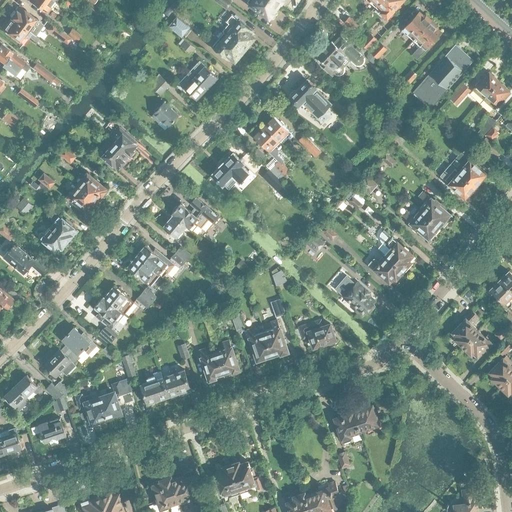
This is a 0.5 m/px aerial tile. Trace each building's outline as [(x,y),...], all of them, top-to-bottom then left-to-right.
[(49,5),(52,0),(30,0),(46,12),(50,6),(49,5)] [(227,9),(231,3),(226,0),(214,0),(227,9)] [(278,5),(271,0),(248,0),(247,2),(251,4),(251,5),(268,18),(269,17),(271,17),(274,13),(274,11),(278,5)] [(388,17),(402,0),(381,0),(378,3),(385,9),(382,12),(388,17)] [(100,10),(93,4),(91,3),(86,9),(96,16),(100,10)] [(10,17),(12,19),(35,36),(44,25),(19,6),(10,17)] [(414,40),(432,20),(426,14),(423,14),(420,11),(403,30),(414,40)] [(228,23),(222,30),(224,32),(245,49),(246,48),(250,43),(250,42),(254,37),(250,34),(252,32),(243,24),(244,23),(235,15),(233,16),(231,15),(226,21),(228,23)] [(182,37),(190,27),(180,20),(177,17),(174,21),(174,20),(169,26),(182,37)] [(358,24),(350,17),(344,22),(353,30),(358,24)] [(39,39),(35,36),(12,19),(4,30),(20,42),(25,36),(28,39),(29,37),(37,43),(39,39)] [(426,49),(425,49),(441,31),(438,28),(438,25),(432,20),(414,40),(420,46),(412,55),(417,59),(426,49)] [(72,39),(67,35),(54,25),(50,30),(63,40),(69,44),(72,39)] [(72,39),(76,42),(81,35),(72,28),(67,35),(72,39)] [(356,40),(356,38),(345,29),(343,30),(341,31),(341,33),(341,35),(334,43),(332,41),(331,42),(329,40),(325,45),(327,46),(317,57),(319,59),(317,61),(320,64),(323,62),(327,66),(325,68),(332,76),(335,73),(337,74),(340,74),(342,73),(343,72),(344,70),(344,67),(351,59),(355,63),(357,64),(359,65),(362,64),(363,62),(364,60),(364,58),(364,57),(359,52),(361,50),(357,46),(355,48),(352,45),(354,44),(356,43),(356,40)] [(224,32),(212,47),(229,60),(231,57),(235,61),(238,57),(240,57),(243,54),(243,52),(245,49),(224,32)] [(368,50),(377,40),(371,33),(361,43),(368,50)] [(179,43),(191,54),(196,48),(185,39),(183,37),(179,43)] [(30,67),(25,63),(16,56),(16,55),(0,42),(0,59),(17,72),(21,67),(27,72),(30,67)] [(370,52),(378,59),(388,49),(380,42),(370,52)] [(414,93),(429,107),(471,61),(455,47),(414,93)] [(373,64),(378,59),(370,52),(366,56),(373,64)] [(206,65),(206,66),(200,60),(189,71),(207,88),(208,87),(209,88),(214,82),(213,81),(218,76),(206,65)] [(51,81),(55,76),(36,62),(32,68),(51,82),(51,81)] [(403,79),(409,84),(417,74),(411,69),(403,79)] [(196,99),(207,88),(189,71),(179,83),(191,94),(189,96),(193,100),(195,98),(196,99)] [(489,72),(473,89),(484,99),(500,81),(489,72)] [(156,80),(166,90),(171,84),(159,74),(155,77),(156,80)] [(318,116),(331,103),(317,88),(308,78),(307,79),(303,75),(296,83),(299,86),(290,96),(300,106),(303,102),(318,116)] [(61,81),(55,76),(51,81),(58,85),(61,81)] [(161,95),(166,90),(156,80),(151,86),(161,95)] [(500,81),(484,99),(494,109),(511,91),(500,81)] [(466,83),(459,92),(464,96),(471,88),(466,83)] [(35,108),(37,104),(39,102),(21,88),(16,94),(35,108)] [(351,107),(343,98),(337,104),(346,113),(351,107)] [(165,130),(169,125),(169,126),(179,115),(164,102),(152,115),(159,122),(158,123),(165,130)] [(2,119),(11,126),(18,118),(8,111),(2,119)] [(274,116),(265,126),(280,139),(284,134),(286,136),(290,132),(288,131),(289,130),(274,116)] [(416,118),(409,127),(415,132),(422,124),(416,118)] [(120,125),(120,126),(112,119),(108,124),(114,129),(106,138),(110,142),(127,156),(130,153),(131,154),(135,150),(134,148),(138,144),(125,132),(127,131),(120,125)] [(489,119),(478,132),(483,136),(494,124),(489,119)] [(265,126),(255,136),(269,150),(270,150),(271,151),(269,153),(278,161),(279,160),(283,163),(283,160),(278,154),(278,150),(283,145),(279,140),(280,139),(265,126)] [(409,127),(401,136),(407,141),(415,132),(409,127)] [(457,131),(462,136),(466,131),(461,127),(457,131)] [(499,133),(493,127),(487,135),(493,140),(499,133)] [(316,157),(322,152),(304,135),(299,140),(316,157)] [(127,156),(110,142),(106,138),(100,144),(102,145),(96,152),(103,158),(104,156),(117,167),(121,163),(122,164),(126,160),(125,159),(127,156)] [(486,138),(481,144),(489,150),(494,144),(486,138)] [(77,157),(65,147),(59,154),(71,164),(77,157)] [(236,150),(212,172),(224,185),(234,174),(241,181),(251,172),(251,173),(255,169),(243,158),(245,156),(238,149),(237,150),(236,150)] [(461,152),(451,164),(476,186),(486,173),(467,157),(461,152)] [(398,162),(387,153),(382,159),(393,168),(398,162)] [(278,161),(270,169),(280,179),(290,170),(283,163),(279,160),(278,161)] [(451,164),(440,176),(466,198),(476,186),(451,164)] [(269,169),(263,176),(277,189),(284,183),(280,179),(270,169),(269,169)] [(46,191),(49,188),(50,189),(56,182),(44,172),(38,179),(41,182),(39,185),(40,186),(46,191)] [(100,195),(106,188),(86,172),(81,177),(84,179),(79,185),(98,201),(102,197),(100,195)] [(370,194),(378,184),(367,175),(359,184),(370,194)] [(40,186),(39,185),(33,180),(29,185),(37,190),(40,186)] [(94,206),(98,201),(79,185),(75,191),(72,189),(67,194),(87,211),(92,204),(94,206)] [(355,186),(345,197),(349,200),(348,201),(358,210),(366,201),(357,192),(359,190),(355,186)] [(424,191),(419,196),(426,201),(420,208),(440,226),(442,225),(446,220),(446,218),(450,214),(445,209),(447,207),(435,198),(434,199),(424,191)] [(201,226),(208,217),(212,221),(217,215),(195,197),(190,202),(199,210),(195,215),(181,203),(172,213),(192,229),(197,223),(201,226)] [(22,210),(29,202),(23,198),(20,201),(15,198),(12,202),(22,210)] [(26,214),(34,206),(29,202),(22,210),(26,214)] [(408,209),(403,215),(413,223),(411,225),(423,235),(424,233),(429,238),(433,233),(434,233),(435,233),(440,228),(440,226),(420,208),(420,209),(415,204),(409,211),(408,209)] [(77,230),(77,229),(57,212),(53,216),(53,218),(56,221),(51,227),(68,241),(72,237),(73,236),(77,232),(77,230)] [(191,229),(192,229),(172,213),(173,214),(164,226),(177,237),(187,226),(191,229)] [(0,219),(7,225),(11,221),(4,215),(0,219)] [(9,228),(3,223),(0,226),(0,233),(3,235),(9,228)] [(324,223),(319,228),(323,231),(322,232),(332,240),(338,234),(327,225),(327,226),(324,223)] [(63,247),(68,241),(51,227),(46,233),(45,233),(44,233),(43,232),(42,232),(41,233),(41,234),(40,234),(41,236),(41,237),(41,238),(59,253),(63,248),(63,247)] [(412,256),(392,238),(392,237),(384,230),(382,231),(381,233),(380,235),(380,237),(380,239),(381,241),(383,243),(379,248),(385,253),(384,254),(403,271),(409,263),(407,261),(412,256)] [(315,233),(306,243),(316,252),(326,241),(315,233)] [(15,243),(4,257),(24,274),(30,266),(40,275),(47,267),(38,259),(36,261),(15,243)] [(146,244),(138,254),(152,266),(161,273),(164,276),(166,272),(167,273),(174,264),(158,251),(157,253),(146,244)] [(176,251),(187,260),(192,254),(181,245),(176,251)] [(182,266),(187,260),(176,251),(171,257),(182,266)] [(138,254),(127,267),(150,286),(161,273),(152,266),(138,254)] [(396,279),(403,271),(384,254),(377,263),(373,260),(368,265),(388,283),(394,276),(396,279)] [(244,259),(240,263),(246,268),(250,264),(244,259)] [(273,275),(277,287),(287,281),(281,270),(273,275)] [(505,273),(500,279),(511,291),(511,272),(510,270),(506,274),(505,273)] [(346,275),(335,288),(344,297),(357,308),(355,311),(362,317),(367,311),(370,314),(376,306),(373,303),(375,302),(367,296),(370,292),(357,281),(355,283),(346,275)] [(495,285),(491,289),(500,298),(498,300),(506,309),(511,303),(511,291),(500,279),(494,284),(495,285)] [(115,285),(105,297),(118,308),(123,313),(130,305),(126,302),(129,299),(127,297),(128,296),(115,285)] [(141,293),(152,302),(157,296),(146,287),(141,293)] [(8,309),(15,300),(3,290),(3,291),(0,288),(0,309),(4,305),(8,309)] [(147,307),(152,302),(141,293),(136,298),(147,307)] [(221,295),(213,297),(217,310),(225,308),(221,295)] [(103,296),(95,306),(101,311),(98,314),(104,318),(102,321),(107,325),(103,329),(107,333),(108,332),(118,320),(123,313),(118,308),(105,297),(103,296)] [(276,317),(286,313),(281,298),(271,302),(276,317)] [(192,302),(188,300),(184,307),(188,309),(192,302)] [(464,346),(479,331),(473,326),(480,318),(472,310),(464,319),(465,319),(453,332),(457,336),(455,339),(464,346)] [(511,315),(508,311),(502,317),(511,326),(511,315)] [(239,313),(232,315),(240,339),(248,337),(248,336),(249,336),(257,360),(264,358),(264,359),(265,359),(272,357),(273,355),(263,325),(254,328),(253,327),(247,329),(247,330),(245,330),(244,327),(244,326),(240,313),(239,313)] [(188,330),(194,327),(190,315),(184,317),(188,330)] [(336,343),(337,341),(328,316),(299,326),(303,338),(310,335),(314,347),(328,342),(329,344),(330,345),(336,343)] [(263,325),(273,355),(275,356),(288,351),(277,319),(271,321),(262,324),(263,325)] [(503,338),(511,330),(505,324),(495,334),(502,340),(504,338),(503,338)] [(87,336),(85,338),(74,327),(63,339),(68,343),(61,350),(71,359),(71,360),(73,362),(77,358),(78,359),(85,351),(88,353),(96,345),(87,336)] [(478,356),(491,342),(479,331),(464,346),(472,354),(474,352),(478,356)] [(107,333),(103,338),(111,344),(115,338),(108,332),(107,333)] [(185,343),(184,343),(183,340),(178,341),(179,345),(178,345),(183,360),(190,357),(185,343)] [(234,371),(240,369),(230,340),(223,342),(225,346),(216,349),(225,375),(226,376),(233,373),(234,372),(234,371)] [(507,341),(498,351),(503,355),(511,346),(507,341)] [(113,361),(118,356),(107,345),(102,351),(113,361)] [(71,359),(61,350),(60,348),(45,363),(56,374),(71,360),(71,359)] [(225,375),(216,349),(208,352),(206,348),(199,350),(210,380),(215,378),(217,379),(224,377),(225,375)] [(136,376),(132,362),(134,361),(132,353),(122,356),(123,362),(129,378),(136,376)] [(511,373),(511,366),(510,364),(511,362),(511,360),(506,355),(503,358),(490,372),(495,376),(492,378),(501,386),(511,373)] [(179,392),(191,388),(185,369),(177,371),(176,368),(169,370),(170,373),(163,376),(169,396),(170,395),(171,398),(180,395),(179,392)] [(511,373),(501,386),(508,393),(510,391),(511,392),(511,373)] [(42,389),(37,386),(27,375),(16,385),(27,396),(33,390),(36,394),(42,389)] [(169,396),(163,376),(156,378),(155,375),(148,378),(149,381),(141,383),(148,403),(169,396)] [(65,394),(70,391),(60,381),(56,385),(62,391),(65,394)] [(116,415),(122,413),(120,407),(118,399),(117,400),(116,396),(123,394),(119,382),(112,384),(115,392),(101,397),(108,421),(117,418),(116,415)] [(62,391),(56,385),(55,386),(51,383),(46,388),(57,398),(62,391)] [(15,406),(27,396),(16,385),(5,395),(7,397),(6,399),(10,403),(12,402),(15,406)] [(68,404),(65,394),(62,391),(57,398),(61,410),(68,407),(67,404),(68,404)] [(108,421),(101,397),(85,402),(82,394),(75,397),(79,409),(87,406),(88,410),(87,410),(89,417),(90,417),(92,423),(98,421),(99,424),(108,421)] [(376,415),(389,410),(385,399),(377,401),(378,403),(361,409),(360,407),(354,409),(361,432),(362,434),(364,433),(363,429),(379,424),(376,415)] [(361,432),(354,409),(353,408),(343,411),(342,411),(334,413),(334,415),(344,443),(351,440),(353,438),(352,435),(361,432)] [(61,420),(55,422),(54,419),(48,421),(47,420),(39,424),(42,434),(40,434),(42,441),(44,440),(45,442),(66,435),(61,420)] [(16,427),(1,431),(3,437),(8,452),(9,453),(17,451),(17,449),(23,447),(18,432),(16,427)] [(1,431),(0,431),(0,454),(8,452),(3,437),(1,431)] [(350,465),(346,451),(338,454),(342,467),(350,465)] [(254,492),(258,490),(248,460),(240,463),(239,461),(231,464),(240,492),(249,489),(250,488),(254,492)] [(231,495),(240,492),(231,464),(222,467),(223,469),(215,472),(225,502),(229,500),(231,495)] [(183,475),(172,479),(180,500),(181,503),(192,499),(192,501),(193,501),(193,502),(195,502),(201,500),(192,476),(184,478),(183,475)] [(180,500),(172,479),(172,476),(161,480),(161,479),(152,482),(162,510),(169,508),(171,505),(170,503),(180,500)] [(311,491),(304,494),(310,511),(320,511),(331,508),(328,499),(334,497),(335,500),(342,498),(336,481),(328,484),(329,487),(312,493),(311,491)] [(126,511),(120,493),(113,495),(112,492),(101,496),(106,511),(126,511)] [(287,497),(286,498),(290,511),(310,511),(304,494),(304,492),(294,495),(293,494),(287,497)] [(106,511),(101,496),(91,500),(88,498),(84,500),(83,501),(86,511),(106,511)] [(476,511),(475,496),(472,497),(472,496),(467,496),(468,497),(465,498),(465,504),(456,505),(456,511),(476,511)]
